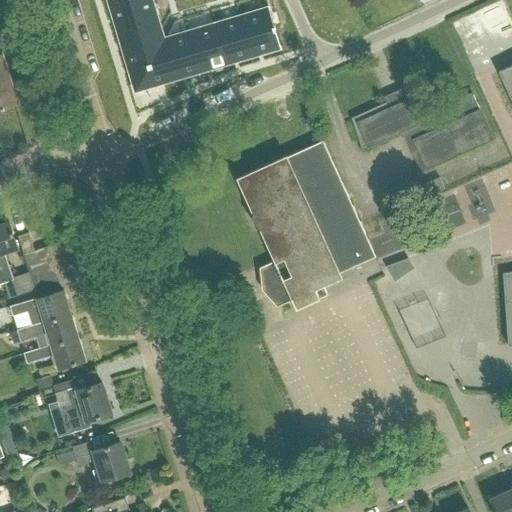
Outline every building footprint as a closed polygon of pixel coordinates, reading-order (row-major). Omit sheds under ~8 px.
[(152,0),(128,0),(109,6),(116,30),(125,27),(133,25),(141,23),(149,20),(158,18),(152,0)] [(268,7),(239,15),(251,57),(280,48),(274,30),(275,30),(274,25),(273,25),(268,7)] [(239,15),(215,23),(227,64),(251,57),(239,15)] [(158,18),(149,20),(152,33),(162,30),(158,18)] [(149,20),(141,23),(145,35),(152,33),(149,20)] [(141,23),(133,25),(137,38),(145,35),(141,23)] [(215,23),(187,31),(200,72),(227,64),(215,23)] [(133,25),(125,27),(129,40),(137,38),(133,25)] [(125,27),(116,30),(120,43),(129,40),(125,27)] [(129,40),(120,43),(122,50),(135,91),(158,85),(146,43),(152,41),(163,38),(164,38),(162,30),(152,33),(145,35),(137,38),(129,40)] [(164,38),(163,38),(166,47),(168,55),(170,63),(173,70),(175,79),(200,72),(187,31),(164,38)] [(163,38),(152,41),(154,51),(166,47),(163,38)] [(152,41),(146,43),(158,85),(164,83),(161,74),(159,66),(157,58),(154,51),(152,41)] [(166,47),(154,51),(157,58),(168,55),(166,47)] [(0,81),(10,78),(2,53),(0,53),(0,81)] [(168,55),(157,58),(159,66),(170,63),(168,55)] [(170,63),(159,66),(161,74),(173,70),(170,63)] [(511,341),(511,64),(498,71),(499,72),(500,72),(511,97),(511,271),(508,272),(502,272),(508,345),(509,345),(509,342),(511,341)] [(173,70),(161,74),(164,83),(175,79),(173,70)] [(0,81),(0,108),(17,103),(10,78),(0,81)] [(427,113),(414,84),(401,90),(403,95),(402,96),(352,118),(361,146),(366,144),(367,147),(401,132),(407,142),(421,172),(493,140),(472,94),(473,94),(472,93),(427,113)] [(376,256),(323,139),(287,156),(287,155),(237,178),(238,179),(240,178),(254,210),(251,211),(253,221),(259,229),(262,227),(275,256),(277,259),(260,267),(271,281),(274,288),(277,305),(291,299),(296,309),(320,298),(319,297),(327,294),(323,285),(341,276),(339,272),(376,256)] [(0,224),(0,271),(4,282),(13,279),(4,253),(18,248),(9,222),(0,224)] [(23,254),(34,251),(29,232),(28,232),(18,236),(23,254)] [(27,265),(51,258),(48,246),(36,250),(34,251),(23,254),(27,265)] [(31,278),(55,270),(51,258),(27,265),(31,278)] [(396,279),(414,267),(408,258),(389,266),(391,271),(396,279)] [(55,270),(31,278),(34,290),(59,283),(55,270)] [(347,289),(354,303),(370,295),(363,281),(347,289)] [(44,321),(71,313),(63,289),(10,306),(13,316),(40,308),(44,321)] [(40,348),(78,336),(71,313),(44,321),(44,322),(17,330),(20,339),(36,335),(40,348)] [(78,336),(40,348),(24,353),(27,362),(43,358),(54,354),(58,368),(85,360),(78,336)] [(319,367),(335,359),(327,343),(311,351),(319,367)] [(91,426),(89,419),(111,412),(102,381),(77,389),(74,379),(53,385),(60,406),(80,400),(82,406),(68,410),(74,431),(91,426)] [(102,480),(130,472),(120,441),(93,449),(91,440),(72,446),(78,465),(96,459),(102,480)] [(494,511),(511,511),(511,488),(488,498),(494,511)] [(114,511),(128,508),(125,497),(92,508),(93,511),(114,511)]
